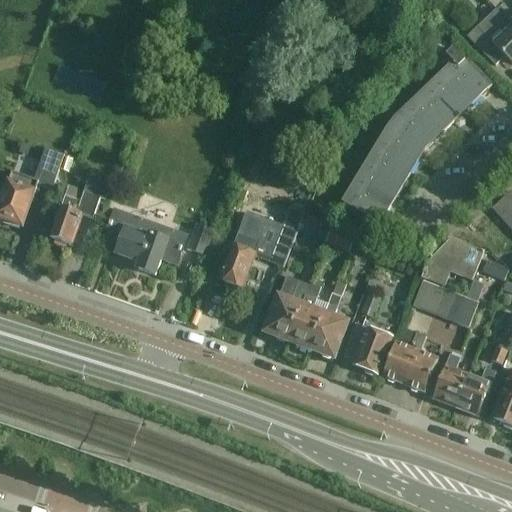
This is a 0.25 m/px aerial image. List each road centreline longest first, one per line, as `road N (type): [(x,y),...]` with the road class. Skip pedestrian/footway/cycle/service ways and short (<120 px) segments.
road 1 (primary): [(0,339),(154,389),(465,511)]
road 2 (primary): [(511,497),(135,369)]
road 3 (residential): [(511,474),(161,341)]
road 4 (residential): [(161,341),(0,286)]
road 5 (primary): [(135,369),(0,325)]
